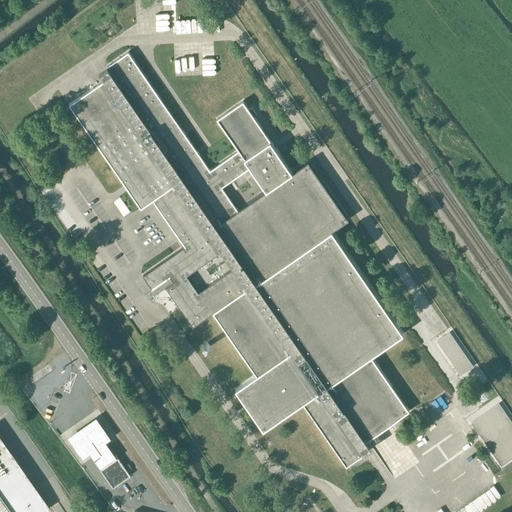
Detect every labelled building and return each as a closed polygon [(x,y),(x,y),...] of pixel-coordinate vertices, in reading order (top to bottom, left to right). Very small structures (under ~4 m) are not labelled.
[(251,107),(249,108),(243,100),(217,118),(239,150),(236,152),(210,169),(128,51),(112,62),(107,66),(113,73),(69,103),(141,207),(153,199),(159,209),(160,209),(185,245),(143,274),(152,288),(164,279),(168,284),(165,286),(171,294),(193,326),(210,314),(213,312),(256,374),(243,384),(235,389),(264,429),(303,402),(346,465),(364,453),(368,451),(372,447),(367,440),(409,410),(402,400),(371,355),(403,332),(332,230),(349,218),(322,180),(308,160),(292,171),(288,166),(274,144),(273,144),(267,135),(266,133),(254,116),(257,115),(251,107)] [(461,374),(473,366),(450,331),(437,340),(461,374)] [(501,465),(511,457),(511,421),(499,403),(471,422),(501,465)] [(96,418),(68,437),(81,459),(91,452),(100,467),(116,455),(106,442),(110,439),(96,418)] [(0,511),(42,511),(49,507),(0,436),(0,511)] [(100,467),(113,486),(130,475),(116,455),(100,467)]
